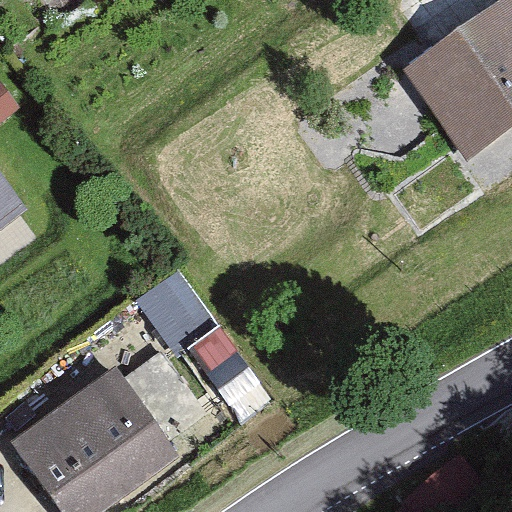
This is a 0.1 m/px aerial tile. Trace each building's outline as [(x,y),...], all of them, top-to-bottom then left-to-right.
[(398,77),(459,164),(511,126),(511,8),(507,1),(398,77)] [(0,238),(25,221),(0,187),(0,238)] [(146,298),(184,347),(223,318),(185,269),(146,298)] [(55,511),(103,511),(176,461),(118,379),(14,453),(55,511)] [(468,454),(390,511),(484,511),(502,499),(468,454)]
